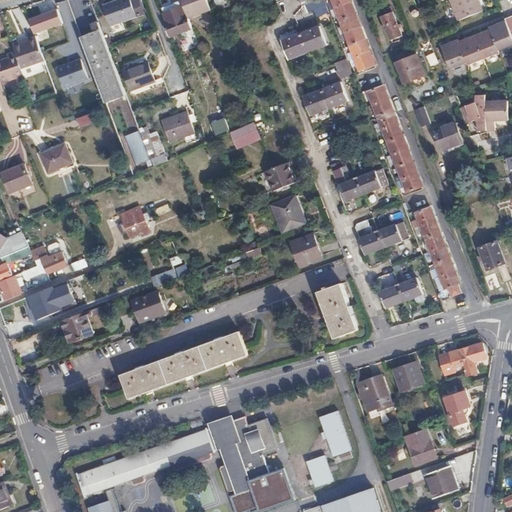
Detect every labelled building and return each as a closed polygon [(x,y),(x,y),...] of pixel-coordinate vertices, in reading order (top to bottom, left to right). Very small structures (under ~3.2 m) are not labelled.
[(143,12),(138,0),(114,0),(104,4),(111,23),(122,20),(143,12)] [(182,0),(188,16),(211,8),(207,0),(182,0)] [(309,13),(327,5),(324,0),(317,0),(311,3),(306,5),(309,13)] [(443,0),(452,23),(477,13),(471,0),(443,0)] [(342,19),(356,13),(353,5),(351,1),(338,6),(342,19)] [(168,22),(166,23),(170,35),(191,28),(182,5),(164,13),(168,22)] [(56,9),(28,19),(33,34),(61,24),(56,9)] [(347,30),(361,25),(359,19),(356,13),(342,19),(347,30)] [(402,34),(393,13),(382,17),(385,23),(384,23),(387,32),(388,31),(391,39),(402,34)] [(511,15),(504,19),(505,21),(490,27),(491,29),(499,50),(511,45),(511,39),(511,38),(511,37),(511,15)] [(126,94),(108,47),(98,20),(91,23),(93,31),(81,35),(106,102),(126,94)] [(111,23),(114,30),(124,26),(122,20),(111,23)] [(352,43),(366,37),(363,30),(361,25),(347,30),(352,43)] [(302,33),(309,51),(327,44),(319,26),(302,33)] [(491,29),(475,35),(484,59),(500,52),(499,50),(491,29)] [(290,58),(309,51),(302,33),(283,40),(290,58)] [(21,67),(45,59),(36,34),(13,42),(16,51),(17,55),(21,67)] [(459,41),(467,62),(468,64),(484,59),(475,35),(459,41)] [(357,55),(370,50),(368,44),(366,37),(352,43),(357,55)] [(459,41),(458,38),(441,45),(449,68),(467,62),(459,41)] [(82,50),(54,61),(66,89),(92,79),(82,50)] [(376,63),(370,50),(357,55),(362,69),(376,63)] [(426,74),(418,54),(397,62),(405,82),(426,74)] [(9,57),(0,59),(0,77),(2,82),(24,75),(21,67),(17,55),(9,57)] [(338,72),(350,67),(347,58),(334,63),(338,72)] [(155,79),(148,59),(124,68),(131,88),(155,79)] [(324,89),(331,107),(349,100),(342,82),(324,89)] [(375,102),(388,98),(386,91),(384,85),(370,90),(375,102)] [(312,114),(331,107),(324,89),(305,96),(312,114)] [(476,122),(477,134),(487,132),(486,101),(486,94),(475,95),(472,102),(458,106),(464,121),(474,118),(476,122)] [(10,108),(17,105),(14,98),(8,100),(10,108)] [(380,114),(393,110),(390,102),(388,98),(375,102),(380,114)] [(486,101),(487,132),(493,130),(493,118),(509,118),(509,100),(486,101)] [(415,110),(421,127),(431,124),(425,106),(415,110)] [(384,126),(397,121),(395,115),(393,110),(380,114),(384,126)] [(195,132),(188,111),(162,120),(169,141),(195,132)] [(92,121),(89,113),(76,118),(79,126),(92,121)] [(227,131),(223,121),(210,126),(214,136),(227,131)] [(389,138),(402,133),(400,128),(397,121),(384,126),(389,138)] [(244,143),(261,136),(255,122),(239,130),(244,143)] [(462,142),(455,122),(439,127),(440,130),(434,132),(441,150),(462,142)] [(152,165),(166,159),(158,140),(151,142),(146,126),(139,129),(152,165)] [(299,141),(294,133),(281,138),(285,147),(299,141)] [(394,151),(407,146),(404,140),(402,133),(389,138),(394,151)] [(74,160),(65,142),(41,152),(49,171),(74,160)] [(399,164),(411,159),(409,151),(407,146),(394,151),(399,164)] [(404,177),(417,173),(414,165),(411,159),(399,164),(404,177)] [(296,181),(289,162),(267,170),(274,189),(296,181)] [(35,185),(27,165),(5,173),(13,193),(35,185)] [(333,170),(339,185),(347,182),(341,167),(333,170)] [(376,171),(382,187),(387,185),(381,169),(376,171)] [(358,178),(364,194),(382,187),(376,171),(358,178)] [(422,185),(417,173),(404,177),(409,190),(422,185)] [(347,182),(339,185),(345,201),(364,194),(358,178),(347,182)] [(297,194),(271,205),(283,235),(309,225),(297,194)] [(171,207),(169,203),(156,208),(158,213),(171,207)] [(144,213),(140,205),(123,213),(132,235),(142,231),(143,234),(151,230),(146,220),(151,218),(148,211),(144,213)] [(417,212),(421,224),(435,219),(430,207),(417,212)] [(353,219),(361,237),(373,233),(366,214),(353,219)] [(426,237),(440,232),(435,219),(421,224),(426,237)] [(396,224),(403,240),(409,238),(403,221),(396,224)] [(378,231),(385,247),(403,240),(396,224),(378,231)] [(0,255),(1,257),(30,245),(22,230),(8,237),(0,232),(0,255)] [(366,254),(385,247),(378,231),(373,233),(361,237),(359,238),(366,254)] [(431,250),(445,245),(440,232),(426,237),(431,250)] [(324,258),(315,235),(293,242),(303,266),(324,258)] [(497,241),(481,247),(489,269),(505,263),(497,241)] [(42,256),(46,267),(49,272),(69,264),(61,243),(58,242),(48,246),(47,249),(49,254),(47,255),(42,256)] [(32,249),(37,258),(42,256),(47,255),(44,248),(43,245),(32,249)] [(435,261),(449,256),(445,245),(431,250),(435,261)] [(238,255),(240,260),(254,255),(253,250),(251,250),(238,255)] [(40,264),(23,270),(25,275),(46,267),(42,256),(37,258),(40,264)] [(440,274),(454,269),(449,256),(435,261),(440,274)] [(72,263),(75,270),(87,265),(84,258),(72,263)] [(0,277),(14,271),(10,264),(0,269),(0,277)] [(448,287),(458,283),(459,282),(454,269),(440,274),(441,275),(434,277),(439,290),(448,287)] [(173,270),(152,276),(154,285),(175,280),(173,270)] [(0,281),(0,286),(5,299),(23,291),(20,285),(25,283),(22,276),(17,278),(16,275),(0,281)] [(53,280),(60,297),(72,292),(65,275),(53,280)] [(398,284),(405,301),(423,294),(417,277),(398,284)] [(462,292),(458,283),(448,287),(451,296),(462,292)] [(386,308),(405,301),(398,284),(380,291),(386,308)] [(339,339),(362,331),(344,285),(321,293),(339,339)] [(54,286),(29,296),(38,318),(63,309),(54,286)] [(166,312),(158,291),(133,300),(141,322),(166,312)] [(86,311),(63,320),(71,341),(94,333),(86,311)] [(238,333),(120,375),(128,399),(247,357),(238,333)] [(464,365),(467,376),(478,373),(475,362),(487,358),(482,343),(458,350),(461,360),(463,359),(464,365)] [(451,356),(440,359),(445,375),(455,372),(454,367),(464,365),(463,359),(461,360),(458,350),(450,352),(451,356)] [(417,361),(394,369),(401,391),(424,384),(417,361)] [(393,405),(382,375),(359,383),(371,418),(385,413),(384,408),(393,405)] [(442,400),(452,429),(465,425),(463,418),(464,417),(465,417),(466,416),(466,415),(467,414),(467,413),(467,411),(467,410),(469,409),(463,393),(442,400)] [(339,413),(320,420),(334,460),(353,453),(339,413)] [(174,440),(77,475),(85,495),(106,488),(112,486),(170,465),(171,469),(175,470),(209,458),(210,456),(208,451),(222,446),(227,462),(221,464),(220,467),(227,487),(230,488),(234,487),(235,491),(249,486),(247,479),(267,472),(261,454),(277,449),(266,417),(246,424),(243,417),(174,440)] [(438,461),(426,431),(404,439),(416,470),(438,461)] [(325,457),(307,464),(316,489),(334,482),(325,457)] [(459,489),(450,466),(425,475),(434,498),(459,489)] [(285,470),(250,481),(253,491),(259,508),(260,511),(262,511),(264,511),(296,502),(285,470)] [(411,474),(388,482),(391,491),(415,483),(411,474)] [(106,488),(110,499),(89,507),(90,511),(126,511),(126,509),(121,511),(112,486),(106,488)] [(382,511),(374,489),(321,509),(311,511),(382,511)] [(1,492),(7,506),(11,504),(6,490),(1,492)] [(248,511),(259,508),(253,491),(232,498),(236,511),(248,511)]
